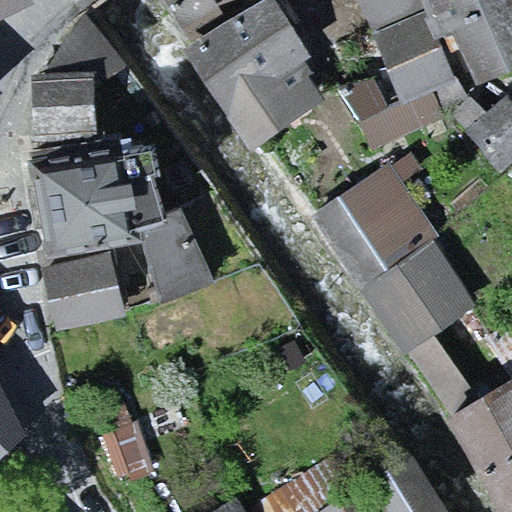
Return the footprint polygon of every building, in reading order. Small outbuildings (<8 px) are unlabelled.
[(0,0),(0,8),(17,0),(0,0)] [(173,0),(188,29),(244,0),(173,0)] [(260,0),(189,46),(253,142),(341,81),(289,0),(260,0)] [(511,0),(374,0),(396,55),(357,76),(383,142),(454,120),(507,176),(511,170),(511,88),(510,85),(491,104),(465,87),(441,36),(454,34),(477,82),(511,61),(511,0)] [(111,127),(101,59),(32,68),(41,131),(111,127)] [(156,132),(32,147),(53,326),(139,314),(218,282),(156,132)] [(408,345),(478,299),(389,165),(319,211),(408,345)] [(511,511),(511,322),(492,336),(511,365),(511,371),(451,404),(511,511)] [(0,511),(18,511),(0,494),(0,408),(21,382),(0,362),(0,511)] [(441,511),(406,460),(322,511),(441,511)] [(253,511),(243,491),(207,511),(253,511)]
